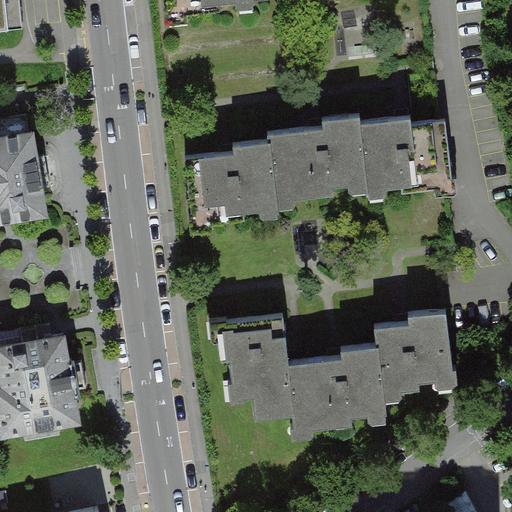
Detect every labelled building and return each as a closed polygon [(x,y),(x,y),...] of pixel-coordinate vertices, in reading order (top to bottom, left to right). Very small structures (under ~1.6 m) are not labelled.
[(0,0),(0,27),(23,25),(20,0),(0,0)] [(167,0),(169,15),(171,15),(171,11),(185,10),(185,13),(221,9),(220,2),(233,0),(252,0),(253,1),(254,1),(254,0),(167,0)] [(268,131),(269,138),(270,138),(279,209),(280,209),(278,194),(291,193),(292,196),(334,191),(333,184),(353,182),(352,178),(365,176),(367,192),(368,192),(360,120),(361,120),(360,112),(323,117),(324,125),(317,125),(268,131)] [(0,218),(46,211),(32,131),(30,132),(27,114),(0,118),(0,218)] [(394,116),(361,120),(360,120),(368,192),(370,192),(369,184),(382,182),(382,186),(402,184),(403,191),(438,187),(438,184),(451,182),(452,185),(454,185),(446,118),(412,122),(411,114),(394,116)] [(227,151),(186,156),(194,223),(196,223),(195,219),(209,218),(209,221),(245,217),(244,210),(263,207),(263,204),(277,202),(278,209),(279,209),(270,138),(269,138),(234,142),(235,150),(227,151)] [(402,321),(375,324),(377,342),(379,342),(386,410),(387,410),(385,386),(398,385),(398,388),(420,385),(420,379),(439,377),(438,373),(452,372),(452,375),(454,375),(447,307),(409,312),(410,320),(402,321)] [(221,320),(223,336),(219,336),(222,358),(230,357),(233,381),(241,380),(243,394),(254,393),(256,415),(293,411),(295,428),(296,427),(288,360),(289,360),(287,341),(284,313),(221,320)] [(0,344),(22,341),(20,328),(0,332),(0,344)] [(68,359),(64,333),(22,341),(0,344),(0,354),(6,384),(0,385),(0,410),(4,431),(79,417),(74,392),(78,391),(72,358),(68,359)] [(319,357),(289,360),(288,360),(296,427),(297,427),(297,424),(310,422),(311,425),(353,421),(353,413),(372,411),(371,408),(384,406),(385,410),(386,410),(379,342),(377,342),(342,346),(342,354),(319,357)]
